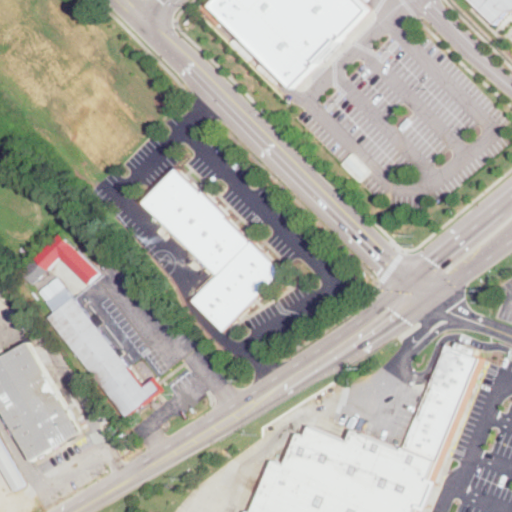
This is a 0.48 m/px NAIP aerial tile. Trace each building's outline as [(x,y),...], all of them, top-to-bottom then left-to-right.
[(212,0),(210,3),(295,87),(373,9),(363,0),(212,0)] [(511,0),(475,0),(501,24),(511,13),(511,0)] [(201,188),(206,193),(208,191),(233,216),(231,218),(255,242),(257,240),(288,271),(229,331),(198,301),(198,300),(221,276),(147,202),(181,168),(201,188)] [(64,232),(103,271),(92,283),(65,256),(52,269),(40,257),(64,232)] [(111,252),(105,257),(102,254),(108,249),(111,252)] [(37,284),(36,285),(25,273),(40,258),(51,270),(37,284)] [(60,293),(54,299),(46,290),(49,288),(55,282),(63,291),(60,293)] [(92,316),(94,318),(100,313),(102,316),(107,323),(101,327),(120,352),(124,349),(127,353),(123,356),(148,387),(158,379),(166,390),(130,418),(52,318),(58,312),(50,302),(69,287),(92,316)] [(44,458),(36,462),(0,401),(0,360),(32,342),(86,433),(44,458)] [(453,447),(440,478),(437,476),(422,511),(251,511),(262,486),(266,487),(277,461),(289,466),(302,434),(310,437),(314,426),(353,442),(358,430),(400,447),(395,459),(402,462),(449,346),(488,361),(453,447)] [(22,488),(16,491),(0,463),(0,436),(28,484),(22,488)]
